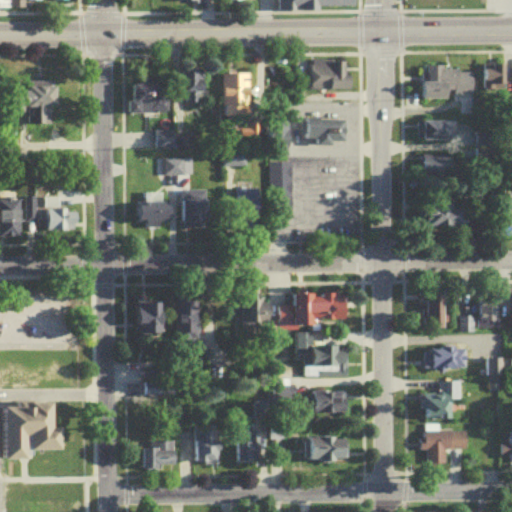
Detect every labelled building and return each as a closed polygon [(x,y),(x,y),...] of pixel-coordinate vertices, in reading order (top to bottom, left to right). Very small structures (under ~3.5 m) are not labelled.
[(279,0),(280,15),(358,14),(357,0),(279,0)] [(310,94),(352,94),(352,81),(347,81),(347,65),(310,65),(310,94)] [(453,104),(453,95),(460,95),(459,72),(424,73),(425,105),(453,104)] [(504,72),(484,72),(484,95),(504,95),(504,72)] [(204,76),(183,76),(183,108),(204,108),(204,76)] [(247,112),(248,79),(222,78),(222,112),(247,112)] [(57,112),(56,88),(25,88),(25,112),(57,112)] [(167,93),(157,93),(157,88),(133,88),(133,118),(167,118),(167,93)] [(319,149),(347,149),(346,125),(305,126),(305,145),(318,145),(319,149)] [(454,126),(422,126),(422,146),(454,146),(454,126)] [(422,160),(422,184),(453,184),(453,160),(422,160)] [(267,194),(285,194),(285,167),(267,167),(267,194)] [(181,234),(206,234),(206,196),(181,196),(181,234)] [(0,242),(20,243),(20,205),(0,204),(0,242)] [(259,204),(234,204),(234,233),(259,233),(259,204)] [(172,231),(172,208),(136,208),(136,229),(147,229),(147,231),(172,231)] [(429,210),(429,233),(447,233),(447,236),(462,236),(462,210),(429,210)] [(77,215),(45,215),(45,238),(77,238),(77,215)] [(316,326),(347,327),(347,300),(294,300),(294,311),(277,311),(276,335),(316,335),(316,326)] [(498,301),(478,301),(478,333),(498,333),(498,301)] [(198,346),(198,302),(177,302),(177,346),(198,346)] [(138,338),(163,338),(163,303),(138,303),(138,338)] [(270,309),(240,309),(240,334),(270,334),(270,309)] [(458,336),(472,336),(472,321),(458,321),(458,336)] [(346,352),(308,353),(309,370),(303,370),(304,383),(347,382),(346,352)] [(469,375),(469,352),(422,352),(422,375),(469,375)] [(420,398),(421,424),(453,424),(453,405),(460,405),(460,388),(436,388),(436,398),(420,398)] [(308,396),(308,420),(346,420),(346,396),(308,396)] [(0,415),(44,415),(44,439),(51,439),(51,461),(18,462),(18,470),(0,470),(0,415)] [(193,434),(193,469),(218,469),(218,434),(193,434)] [(421,456),(425,456),(425,471),(445,470),(445,454),(466,453),(465,436),(421,437),(421,456)] [(511,467),(511,438),(509,439),(509,446),(500,446),(500,467),(511,467)] [(347,443),(306,443),(306,467),(347,467),(347,443)] [(141,472),(174,472),(174,446),(141,446),(141,472)]
